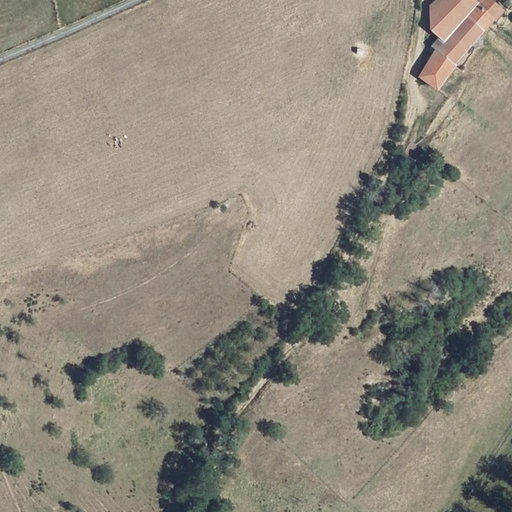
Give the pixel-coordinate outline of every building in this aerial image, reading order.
[(433,0),(429,5),(449,18),(464,0),(433,0)] [(464,0),(449,18),(437,34),(445,40),(475,2),(472,0),(464,0)] [(488,0),(477,0),(475,2),(487,13),(480,24),(485,28),(499,11),(488,0)] [(435,88),(454,64),(470,42),(474,47),(482,39),(476,30),(480,24),(487,13),(475,2),(445,40),(435,52),(431,56),(426,61),(422,68),(419,75),(435,88)] [(437,34),(449,18),(429,5),(429,27),(437,34)] [(408,143),(405,152),(412,154),(415,145),(408,143)]
